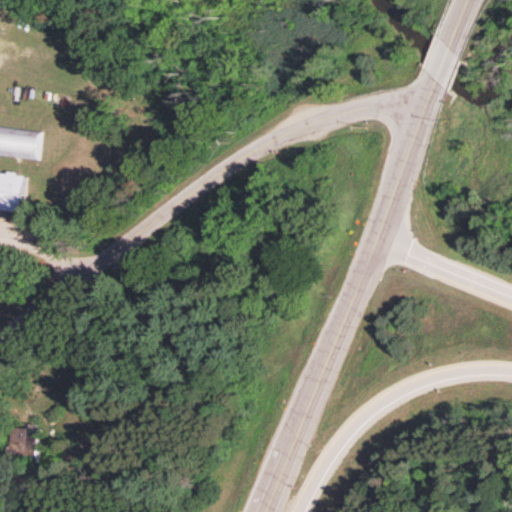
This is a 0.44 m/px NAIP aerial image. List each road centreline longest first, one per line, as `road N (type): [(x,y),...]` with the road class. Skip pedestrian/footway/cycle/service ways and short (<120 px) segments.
road 1 (residential): [(0,336),(269,136),(334,106),(421,101)]
road 2 (tertiary): [(435,66),(254,511)]
road 3 (motorway): [(294,511),(339,436),(375,404),(438,376),(511,372)]
road 4 (motorway): [(511,296),(370,240)]
